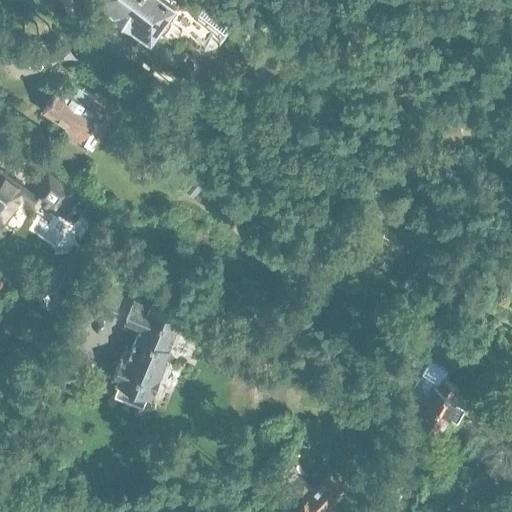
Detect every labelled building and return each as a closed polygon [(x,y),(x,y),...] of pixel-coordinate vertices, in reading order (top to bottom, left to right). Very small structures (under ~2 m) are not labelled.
[(97,0),(120,18),(118,22),(124,26),(122,28),(144,46),(150,38),(152,39),(154,36),(157,35),(160,34),(163,32),(166,29),(168,27),(171,29),(172,28),(183,36),(188,28),(178,20),(183,14),(174,7),(166,1),(167,0),(97,0)] [(196,17),(179,43),(182,45),(186,40),(190,42),(193,44),(197,46),(201,47),(205,47),(209,46),(213,46),(217,44),(220,42),(223,39),(226,36),(231,29),(203,8),(196,17)] [(87,91),(73,82),(65,77),(59,86),(43,110),(84,138),(100,113),(81,100),(87,91)] [(0,215),(10,202),(14,205),(26,189),(2,171),(0,173),(0,215)] [(55,212),(71,191),(48,174),(32,195),(55,212)] [(111,319),(121,295),(95,284),(84,308),(111,319)] [(149,306),(134,300),(125,320),(141,326),(138,334),(137,333),(126,358),(120,355),(112,376),(118,379),(117,381),(149,395),(150,392),(151,393),(153,388),(156,389),(161,378),(158,377),(160,372),(159,372),(169,347),(167,346),(175,327),(163,322),(166,313),(149,306)] [(455,369),(465,351),(426,329),(414,351),(431,360),(433,357),(455,369)] [(490,346),(477,356),(492,376),(493,375),(509,362),(494,343),(490,346)] [(401,407),(414,414),(418,417),(415,423),(431,432),(434,426),(439,429),(448,413),(455,418),(464,403),(452,396),(457,386),(443,378),(445,373),(440,370),(442,367),(429,359),(401,407)] [(323,511),(321,510),(343,487),(330,474),(315,490),(307,483),(296,495),(304,502),(294,511),(323,511)]
